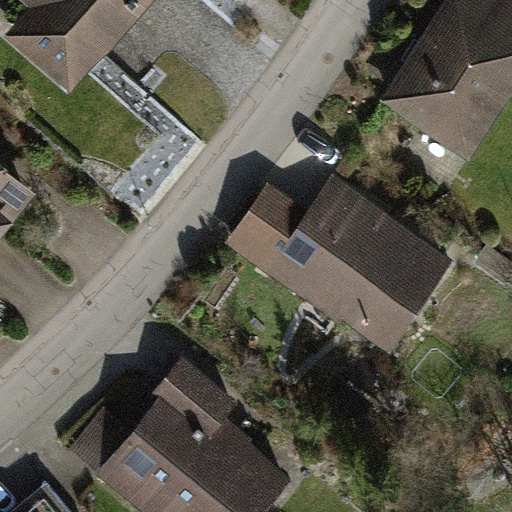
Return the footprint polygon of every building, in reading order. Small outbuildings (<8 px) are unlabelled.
[(0,0),(0,26),(70,91),(153,0),(0,0)] [(511,0),(448,0),(382,101),(463,154),(511,79),(511,0)] [(0,152),(0,231),(40,190),(0,152)] [(268,179),(223,241),(379,355),(454,253),(345,174),(316,214),(268,179)] [(180,375),(98,465),(150,511),(260,511),(293,477),(180,375)]
